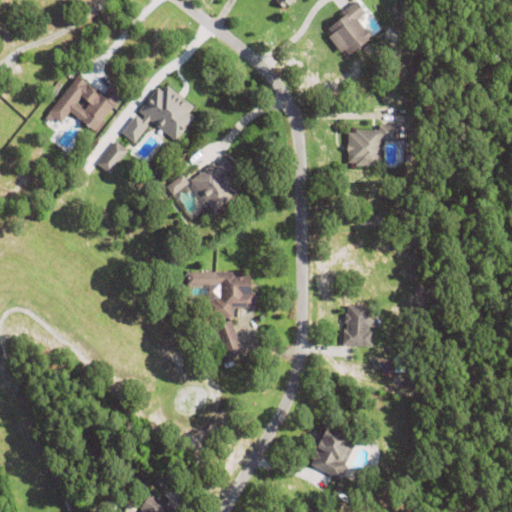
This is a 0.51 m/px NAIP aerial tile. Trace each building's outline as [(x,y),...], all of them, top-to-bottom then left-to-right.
[(296,0),(289,9),(287,7),(283,11),(275,4),(279,0),(296,0)] [(371,42),(349,58),(345,53),(341,56),(329,40),(333,37),(328,31),(348,17),(345,13),(356,4),(365,17),(358,23),(364,31),(366,30),(372,39),(370,41),(371,42)] [(110,83),(101,96),(74,76),(45,116),(58,126),(67,113),(94,132),(122,92),(110,83)] [(149,123),(147,127),(134,145),(123,136),(136,118),(142,123),(145,119),(140,115),(158,91),(163,95),(167,90),(194,110),(189,116),(194,120),(176,144),(149,123)] [(361,166),(348,166),(348,155),(346,155),(346,149),(348,149),(348,136),(355,136),(355,133),(378,133),(378,127),(396,127),(396,143),(381,143),(381,169),(361,169),(361,166)] [(95,165),(108,175),(126,151),(114,141),(95,165)] [(225,178),(227,180),(228,179),(232,185),(231,186),(239,196),(214,215),(190,184),(213,166),(215,168),(225,160),(234,171),(225,178)] [(167,188),(182,177),(189,186),(173,198),(167,188)] [(245,276),(245,294),(254,294),(254,310),(229,311),(229,316),(213,317),(213,301),(220,301),(219,288),(187,288),(187,275),(235,274),(235,277),(245,276)] [(373,334),(372,349),(358,349),(358,347),(344,347),(344,333),(347,333),(347,326),(344,326),(344,318),(347,318),(347,309),(370,309),(369,334),(373,334)] [(209,331),(231,323),(243,356),(221,365),(209,331)] [(381,363),(394,363),(394,375),(381,375),(381,363)] [(351,439),(357,442),(344,468),(347,470),(340,483),(310,466),(316,457),(311,454),(326,426),(328,428),(331,422),(353,435),(351,439)] [(139,511),(149,497),(172,511),(139,511)]
